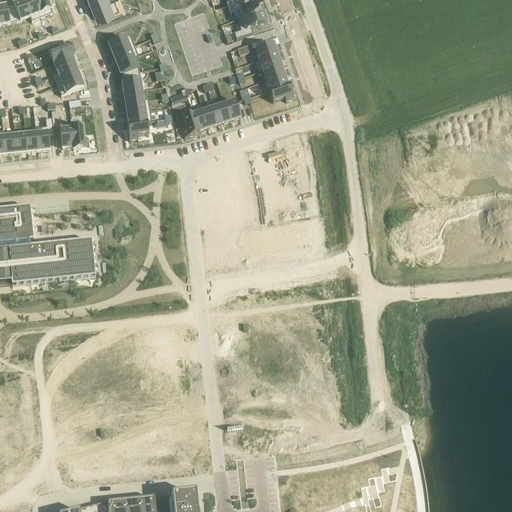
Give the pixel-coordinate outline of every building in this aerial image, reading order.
[(27,0),(28,1),(24,3),(30,19),(30,20),(31,24),(42,20),(34,0),(27,0)] [(34,0),(42,20),(53,16),(47,1),(48,0),(34,0)] [(109,0),(89,0),(93,8),(110,1),(109,0)] [(110,1),(93,8),(99,22),(107,19),(106,15),(119,10),(114,0),(112,0),(110,1)] [(240,1),(228,5),(230,12),(233,11),(236,22),(262,13),(258,1),(243,7),(240,1)] [(13,7),(6,8),(7,17),(17,15),(20,23),(30,20),(30,19),(24,3),(13,7)] [(6,8),(0,9),(0,27),(18,24),(20,23),(17,15),(7,17),(6,8)] [(240,33),(234,36),(236,42),(253,37),(251,31),(266,25),(262,13),(236,22),(240,33)] [(115,40),(107,43),(113,57),(134,48),(130,38),(117,43),(115,40)] [(49,56),(44,57),(49,68),(53,67),(53,66),(73,58),(68,44),(59,47),(61,51),(49,56)] [(273,46),(255,52),(258,63),(276,57),(273,46)] [(250,47),(238,52),(240,58),(252,54),(250,47)] [(134,48),(113,57),(117,67),(136,59),(136,60),(138,59),(134,48)] [(258,63),(254,64),(257,75),(262,74),(262,73),(280,67),(276,57),(258,63)] [(73,58),(53,66),(53,67),(57,76),(75,69),(73,65),(75,64),(73,58)] [(136,59),(117,67),(121,78),(122,85),(131,84),(129,74),(138,70),(138,71),(140,70),(136,60),(136,59)] [(280,67),(262,73),(265,83),(265,84),(283,77),(280,67)] [(57,76),(53,77),(57,88),(79,79),(75,69),(57,76)] [(131,84),(122,85),(124,96),(142,93),(138,73),(138,71),(138,70),(129,74),(131,84)] [(265,83),(263,84),(267,95),(269,94),(289,87),(287,81),(285,82),(283,77),(265,84),(265,83)] [(79,79),(57,88),(61,98),(83,90),(79,79)] [(289,87),(269,94),(272,105),(284,100),(286,104),(294,101),(289,87)] [(142,93),(124,96),(126,106),(143,103),(142,93)] [(143,103),(126,106),(127,117),(150,113),(148,102),(143,103)] [(234,103),(224,106),(229,124),(240,120),(234,103)] [(224,106),(213,110),(219,127),(229,124),(224,106)] [(202,108),(191,112),(199,136),(205,134),(204,132),(209,130),(203,113),(204,113),(202,108)] [(204,113),(203,113),(209,130),(219,127),(213,110),(204,113)] [(191,112),(180,115),(186,131),(182,132),(184,140),(199,136),(191,112)] [(128,122),(126,122),(127,128),(147,125),(152,125),(150,113),(127,117),(128,122)] [(46,130),(35,131),(35,135),(36,135),(38,153),(49,152),(47,137),(54,136),(52,121),(45,122),(46,130)] [(82,125),(71,126),(73,150),(73,152),(89,150),(88,142),(84,142),(82,125)] [(147,125),(127,128),(129,143),(138,142),(137,138),(149,136),(147,125)] [(71,126),(59,127),(62,151),(73,150),(71,126)] [(4,136),(3,136),(5,157),(16,156),(14,138),(15,138),(14,135),(4,136)] [(35,135),(25,137),(27,154),(38,153),(36,135),(35,135)] [(15,138),(14,138),(16,156),(27,154),(25,137),(15,138)] [(0,285),(11,284),(11,288),(95,280),(91,242),(34,248),(30,209),(0,212),(0,285)] [(262,324),(259,324),(262,352),(264,352),(270,419),(271,419),(273,440),(322,435),(321,432),(346,430),(344,412),(341,381),(348,380),(346,356),(345,356),(341,311),(340,305),(261,313),(262,324)] [(146,350),(121,352),(121,354),(123,370),(149,367),(148,363),(159,362),(169,459),(159,460),(161,477),(189,474),(182,410),(186,410),(179,342),(145,346),(146,350)] [(121,354),(111,355),(113,371),(123,370),(121,354)] [(111,355),(101,356),(102,372),(113,371),(111,355)] [(101,356),(91,357),(92,373),(102,372),(101,356)] [(91,357),(80,358),(82,374),(92,373),(91,357)] [(80,358),(70,359),(72,375),(82,374),(80,358)] [(70,359),(60,360),(61,376),(72,375),(70,359)] [(60,360),(49,361),(50,378),(61,376),(60,360)] [(29,363),(0,366),(0,375),(8,374),(17,458),(7,466),(17,479),(39,462),(29,363)] [(79,418),(58,423),(70,486),(99,483),(97,467),(89,468),(79,418)] [(159,460),(149,461),(150,478),(161,477),(159,460)] [(149,461),(138,462),(140,479),(150,478),(149,461)] [(138,462),(128,464),(130,480),(140,479),(138,462)] [(128,464),(118,465),(119,481),(130,480),(128,464)] [(118,465),(107,466),(109,482),(119,481),(118,465)] [(7,466),(0,470),(0,473),(8,485),(17,479),(7,466)] [(107,466),(97,467),(99,483),(109,482),(107,466)] [(0,473),(0,490),(0,491),(8,485),(0,473)] [(196,511),(197,511),(195,496),(153,500),(154,511),(196,511)] [(154,511),(153,500),(138,502),(139,511),(154,511)] [(139,511),(138,502),(123,503),(123,511),(139,511)] [(123,511),(123,503),(107,505),(107,511),(123,511)]
